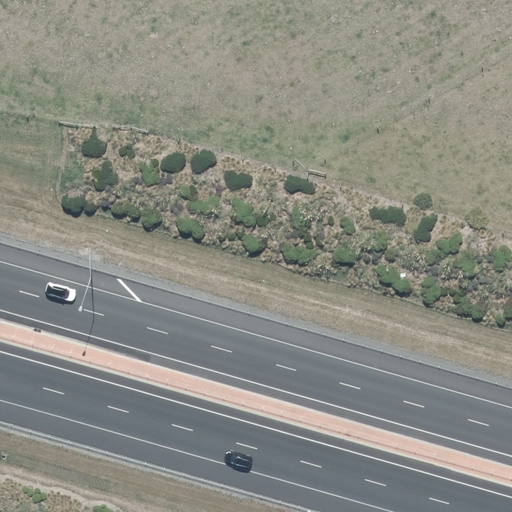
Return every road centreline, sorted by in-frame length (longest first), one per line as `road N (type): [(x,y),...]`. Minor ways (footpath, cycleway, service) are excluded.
road 1 (motorway): [(0,286),(511,433)]
road 2 (motorway): [(461,511),(0,379)]
